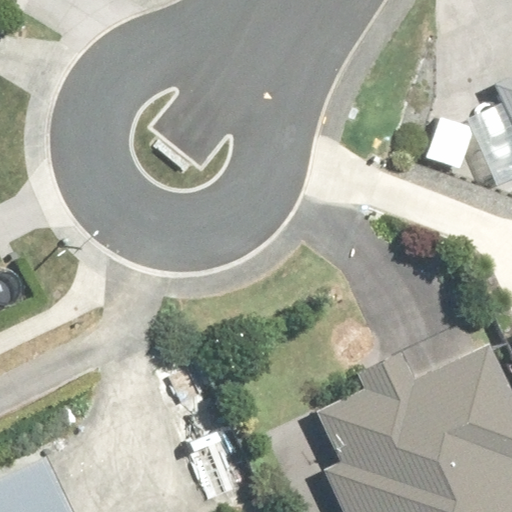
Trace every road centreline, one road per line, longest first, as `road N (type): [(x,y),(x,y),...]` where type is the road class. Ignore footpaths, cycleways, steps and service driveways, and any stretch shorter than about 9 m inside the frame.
road 1 (residential): [(293,0),(286,147),(277,178),(232,222),(168,229),(113,196),(97,168),(95,105),(133,53),(162,40)]
road 2 (residential): [(162,40),(286,0)]
